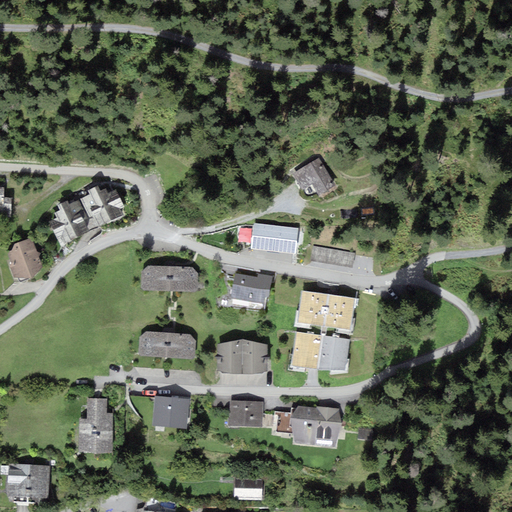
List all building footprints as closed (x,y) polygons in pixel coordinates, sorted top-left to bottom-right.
[(321,161),(292,176),(300,191),(312,186),(318,198),(335,190),(321,161)] [(0,215),(10,216),(12,200),(4,199),(5,189),(0,188),(0,215)] [(89,197),(80,202),(92,228),(121,218),(116,211),(123,209),(113,196),(108,198),(105,191),(101,194),(97,189),(87,193),(89,197)] [(56,219),(48,223),(54,239),(59,236),(62,243),(88,232),(78,203),(69,206),(67,202),(56,207),(58,211),(54,213),(56,219)] [(298,229),(254,225),(251,251),(295,256),(298,229)] [(30,241),(15,246),(10,256),(14,279),(26,281),(41,270),(35,243),(30,241)] [(356,255),(312,247),(310,261),(353,269),(356,255)] [(197,270),(143,267),(142,291),(196,294),(197,270)] [(259,281),(234,277),(229,304),(266,311),(272,279),(259,276),(259,281)] [(303,292),(298,322),(352,331),(357,300),(303,292)] [(190,337),(139,333),(137,357),(194,362),(195,342),(190,337)] [(298,334),(295,366),(324,371),(352,369),(352,340),(298,334)] [(216,347),(216,373),(268,373),(269,346),(245,340),(216,347)] [(188,400),(153,398),(151,428),(185,431),(188,400)] [(89,423),(78,423),(77,453),(110,455),(112,404),(90,402),(89,423)] [(263,404),(230,402),(228,427),(261,430),(262,416),(263,404)] [(337,412),(294,408),(289,417),(287,420),(290,443),(333,447),(340,429),(337,412)] [(262,416),(261,430),(274,429),(274,435),(289,436),(287,420),(289,417),(273,415),(272,418),(262,416)] [(48,468),(8,465),(7,497),(46,499),(48,468)] [(261,482),(233,480),(232,500),(260,502),(261,482)]
